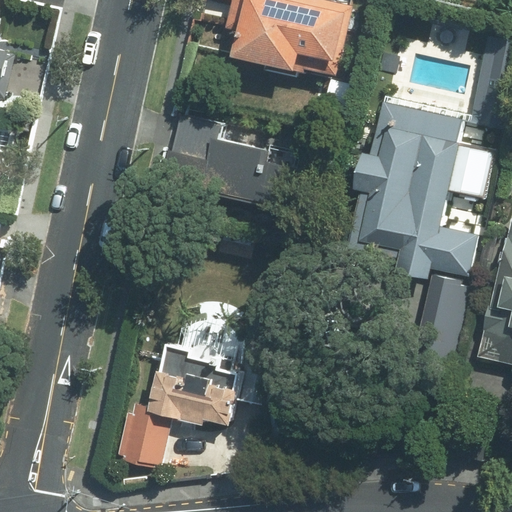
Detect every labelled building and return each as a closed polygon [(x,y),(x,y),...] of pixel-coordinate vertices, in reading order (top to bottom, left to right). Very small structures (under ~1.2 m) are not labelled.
[(236,0),(232,19),(246,22),(241,43),(306,57),(306,60),(344,68),(358,0),(236,0)] [(2,38),(7,14),(0,12),(0,88),(10,40),(2,38)] [(469,115),(388,99),(376,156),(362,153),(353,196),(362,198),(351,250),(396,259),(392,279),(429,286),(433,266),(472,274),(480,235),(445,228),(452,194),(461,196),(471,147),(463,146),(469,115)] [(298,158),(211,139),(207,160),(179,155),(173,184),(287,208),(298,158)] [(511,234),(506,242),(479,361),(511,368),(511,234)] [(167,346),(151,410),(134,406),(121,459),(163,469),(177,415),(230,428),(246,366),(167,346)]
